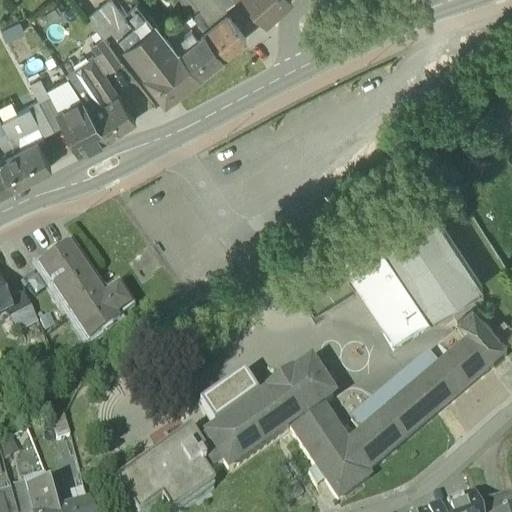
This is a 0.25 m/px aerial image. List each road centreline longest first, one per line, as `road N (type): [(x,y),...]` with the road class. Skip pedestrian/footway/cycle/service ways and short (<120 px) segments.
road 1 (secondary): [(0,215),(452,0)]
road 2 (residential): [(511,409),(431,478),(349,511)]
